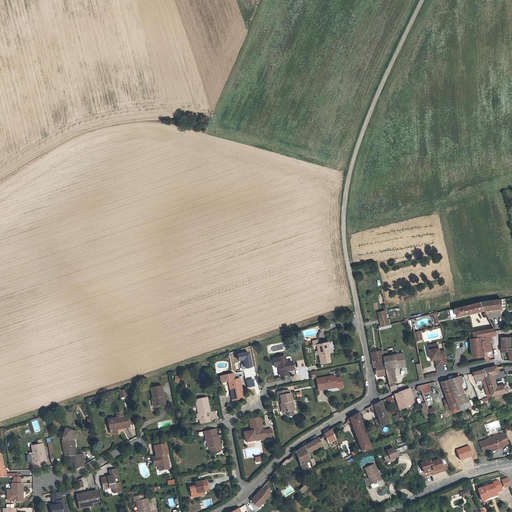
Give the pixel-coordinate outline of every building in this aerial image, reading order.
[(501,299),(480,302),(483,310),(484,310),(502,307),(501,299)] [(483,310),(480,302),(455,308),(457,316),(477,311),(483,310)] [(386,314),(379,316),(382,327),(389,325),(386,314)] [(479,331),(480,337),(482,337),(485,337),(489,336),(487,329),(479,331)] [(501,337),(501,348),(506,348),(510,348),(511,347),(511,336),(510,337),(501,337)] [(480,337),(474,338),(476,356),(484,356),(484,355),(483,348),(482,341),(485,340),(485,337),(482,337),(480,337)] [(318,344),(322,364),(330,362),(328,353),(330,353),(327,342),(318,344)] [(437,344),(432,345),(433,349),(430,349),(429,350),(431,360),(436,359),(438,359),(438,360),(436,362),(437,366),(447,363),(445,350),(439,351),(437,344)] [(500,348),(501,352),(508,351),(510,360),(511,360),(511,347),(510,348),(506,348),(501,348),(500,348)] [(383,352),(382,350),(376,351),(377,353),(371,354),(374,367),(373,367),(375,374),(377,374),(386,372),(384,364),(385,364),(384,357),(383,352)] [(403,353),(384,357),(385,364),(384,364),(386,372),(387,375),(389,384),(391,390),(391,391),(396,388),(394,381),(396,380),(393,368),(393,366),(405,363),(403,353)] [(288,375),(287,370),(287,369),(293,368),(292,362),(286,363),(285,357),(273,359),(275,366),(279,366),(281,376),(288,375)] [(484,369),(488,382),(492,394),(507,391),(504,384),(496,386),(493,374),(497,373),(496,367),(496,366),(484,369)] [(472,372),(471,374),(473,377),(475,377),(476,381),(482,380),(483,383),(488,382),(484,369),(472,372)] [(233,374),(223,376),(224,382),(229,381),(233,400),(243,398),(243,394),(239,379),(234,380),(233,374)] [(448,379),(448,380),(458,404),(460,409),(462,409),(471,405),(469,400),(468,399),(464,393),(460,382),(463,381),(461,375),(458,376),(448,379)] [(316,380),(319,390),(337,386),(337,387),(342,386),(340,377),(336,378),(335,376),(316,380)] [(448,380),(441,382),(447,399),(450,408),(452,412),(460,409),(458,404),(448,380)] [(488,382),(483,383),(487,396),(489,396),(492,394),(488,382)] [(428,384),(419,386),(421,391),(422,395),(431,392),(428,384)] [(151,388),(154,399),(155,407),(165,405),(161,386),(151,388)] [(400,393),(395,395),(396,399),(400,409),(406,407),(411,405),(409,399),(411,398),(410,395),(411,394),(411,393),(409,389),(400,392),(400,393)] [(281,395),(282,405),(284,411),(284,413),(287,412),(287,415),(289,416),(293,415),(294,414),(293,411),(294,411),(291,393),(289,394),(289,390),(277,392),(278,396),(281,395)] [(200,419),(201,424),(210,422),(209,417),(207,417),(204,418),(203,413),(206,413),(209,412),(207,398),(196,400),(199,414),(197,415),(198,420),(200,419)] [(381,401),(374,405),(376,411),(379,420),(381,425),(381,426),(389,423),(381,401)] [(420,405),(425,419),(429,417),(424,403),(420,405)] [(371,449),(358,413),(350,418),(352,423),(362,452),(371,449)] [(127,416),(108,420),(111,434),(117,432),(116,429),(129,426),(127,416)] [(246,442),(256,440),(256,439),(265,437),(265,438),(273,437),(272,430),(264,431),(264,428),(262,429),(261,428),(262,427),(260,417),(250,419),(252,431),(245,433),(246,442)] [(34,432),(40,430),(37,420),(31,422),(34,432)] [(65,457),(71,456),(76,455),(73,439),(72,439),(75,432),(65,428),(62,437),(63,440),(62,440),(65,457)] [(215,429),(205,431),(207,443),(209,442),(210,448),(211,452),(221,450),(218,438),(217,438),(216,436),(215,429)] [(332,430),(324,434),(328,443),(333,441),(335,440),(336,439),(332,430)] [(505,433),(499,435),(503,445),(509,443),(505,433)] [(504,446),(503,445),(499,435),(480,442),(483,452),(491,449),(499,446),(499,447),(504,446)] [(318,438),(304,446),(307,454),(322,445),(318,438)] [(30,453),(34,470),(43,468),(42,460),(46,460),(43,444),(32,446),(33,453),(30,453)] [(155,446),(157,456),(158,456),(160,465),(159,465),(160,471),(169,469),(166,454),(168,454),(165,444),(155,446)] [(304,446),(296,452),(304,474),(302,475),(303,476),(312,472),(308,461),(310,460),(307,454),(304,446)] [(382,453),(386,462),(397,457),(393,448),(382,453)] [(74,459),(74,462),(76,470),(84,465),(82,458),(82,454),(77,455),(78,458),(74,459)] [(397,457),(386,462),(387,466),(395,462),(397,457)] [(422,466),(417,468),(419,475),(420,477),(431,473),(431,472),(437,470),(440,471),(448,469),(445,458),(431,462),(431,460),(421,463),(422,466)] [(365,468),(372,484),(376,482),(381,480),(374,464),(365,468)] [(114,493),(122,492),(117,469),(115,469),(116,475),(111,476),(111,477),(108,478),(108,477),(101,478),(103,489),(113,487),(114,493)] [(510,485),(508,478),(502,480),(504,487),(510,485)] [(192,497),(199,496),(198,493),(204,492),(208,491),(206,480),(196,482),(196,486),(190,487),(192,497)] [(299,489),(302,493),(311,485),(308,481),(299,489)] [(488,498),(487,495),(497,492),(501,491),(498,481),(489,484),(490,485),(478,489),(482,501),(488,498)] [(270,491),(267,483),(261,489),(250,501),(257,507),(268,495),(268,494),(270,491)] [(21,484),(12,484),(12,490),(7,490),(7,500),(12,500),(12,501),(22,501),(22,484),(21,484)] [(60,492),(51,493),(53,502),(56,501),(57,505),(50,506),(51,511),(68,511),(67,505),(64,505),(63,500),(62,500),(61,495),(63,495),(62,491),(60,492)] [(79,508),(87,506),(87,504),(91,502),(99,501),(97,491),(76,496),(79,508)] [(138,511),(149,511),(147,499),(143,500),(142,495),(133,497),(134,502),(137,501),(138,511)]
